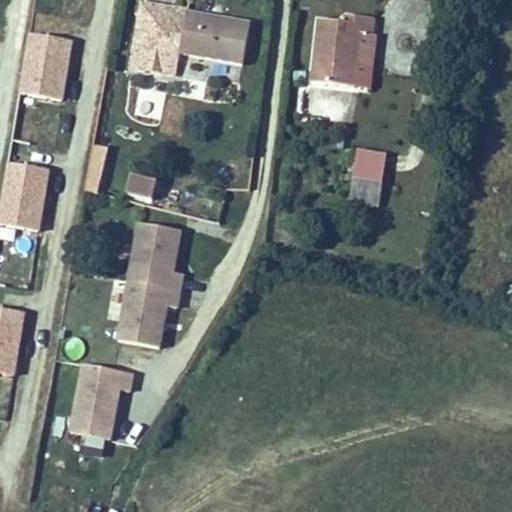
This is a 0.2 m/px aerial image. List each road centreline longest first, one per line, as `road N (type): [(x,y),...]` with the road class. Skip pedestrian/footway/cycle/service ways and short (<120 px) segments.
road 1 (unknown): [(94,0),(8,491)]
road 2 (unknown): [(270,0),(246,208),(213,293),(140,422)]
